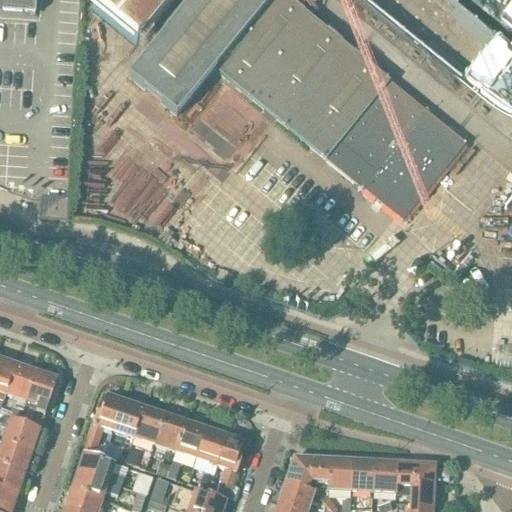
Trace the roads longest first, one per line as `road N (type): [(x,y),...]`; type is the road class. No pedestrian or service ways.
road 1 (secondary): [(369,371),(0,244)]
road 2 (secondary): [(0,285),(322,397)]
road 3 (residential): [(95,345),(284,410)]
road 4 (residential): [(95,345),(40,511)]
road 5 (secondary): [(354,408),(500,461)]
road 6 (secondary): [(511,420),(369,371)]
